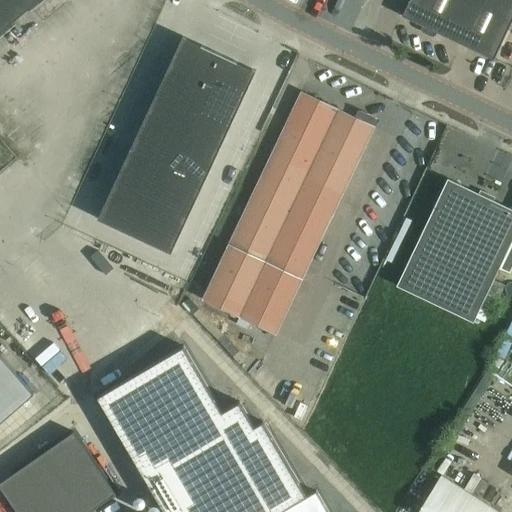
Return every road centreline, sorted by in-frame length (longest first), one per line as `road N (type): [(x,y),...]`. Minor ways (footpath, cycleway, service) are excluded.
road 1 (unknown): [(198,0),(88,189),(89,210),(102,227),(165,258),(186,256),(201,241),(288,31)]
road 2 (unclassified): [(511,134),(327,54),(247,0)]
